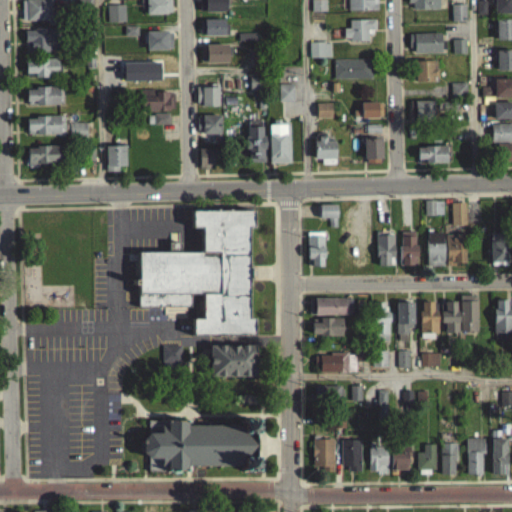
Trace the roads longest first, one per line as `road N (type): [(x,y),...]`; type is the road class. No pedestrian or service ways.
road 1 (secondary): [(511,185),(3,202)]
road 2 (residential): [(288,496),(286,196)]
road 3 (residential): [(9,497),(3,202)]
road 4 (residential): [(288,496),(0,497)]
road 5 (residential): [(511,500),(307,503),(288,496)]
road 6 (residential): [(511,283),(287,291)]
road 7 (residential): [(188,198),(186,0)]
road 8 (residential): [(400,193),(395,0)]
road 9 (residential): [(3,202),(0,50)]
